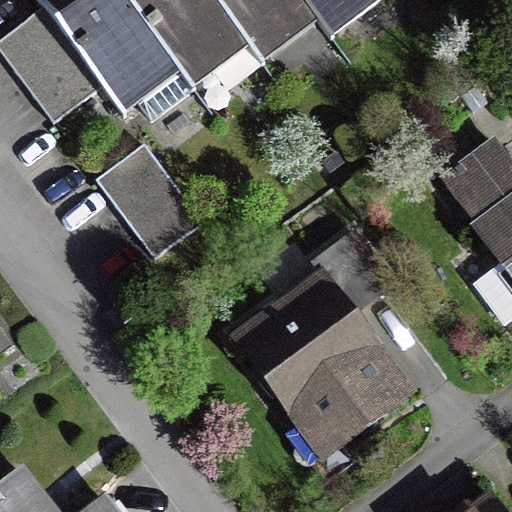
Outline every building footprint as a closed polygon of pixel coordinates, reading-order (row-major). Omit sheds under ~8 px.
[(115,107),(130,95),(151,123),(195,90),(186,79),(125,0),(37,0),(36,1),(43,11),(81,62),(101,89),(115,107)] [(125,0),(186,79),(242,37),(213,0),(125,0)] [(302,0),(213,0),(242,37),(254,54),(311,12),(302,0)] [(361,0),(302,0),(311,12),(323,28),(361,0)] [(81,62),(43,11),(0,42),(0,53),(33,98),(81,62)] [(101,89),(81,62),(33,98),(53,125),(101,89)] [(511,167),(494,143),(443,180),(480,230),(479,231),(504,265),(476,286),(505,324),(511,319),(511,167)] [(96,182),(116,209),(164,173),(144,146),(96,182)] [(183,199),(164,173),(116,209),(134,234),(183,199)] [(202,225),(183,199),(134,234),(154,261),(202,225)] [(313,411),(340,447),(411,394),(351,314),(382,291),(344,240),(312,264),(322,278),(237,341),(298,422),(313,411)] [(0,511),(113,511),(104,500),(88,511),(51,511),(23,474),(0,491),(0,511)] [(480,511),(501,511),(495,502),(480,511)]
